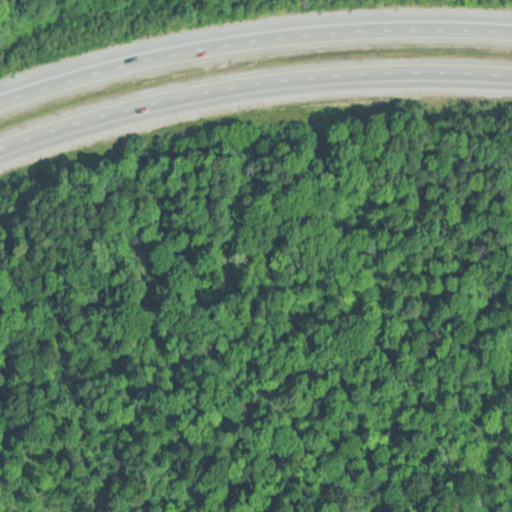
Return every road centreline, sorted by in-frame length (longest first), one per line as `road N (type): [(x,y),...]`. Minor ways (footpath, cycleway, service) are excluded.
road 1 (trunk): [(511,32),(367,30),(257,40),(143,60),(0,102)]
road 2 (trunk): [(0,146),(237,86),(372,72),(511,74)]
